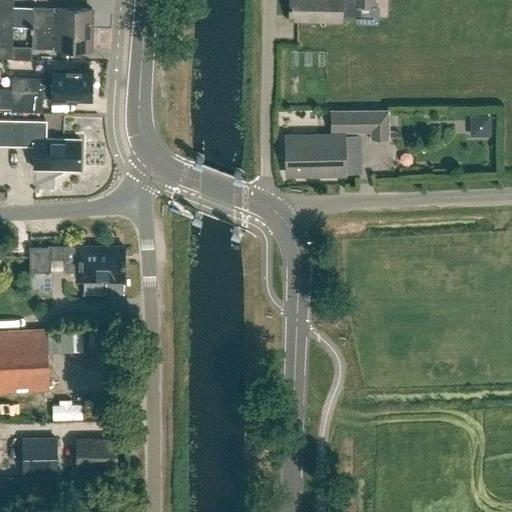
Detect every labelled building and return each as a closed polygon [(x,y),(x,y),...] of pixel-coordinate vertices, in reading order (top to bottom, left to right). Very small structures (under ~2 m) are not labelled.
[(0,0),(0,26),(13,27),(13,0),(0,0)] [(371,8),(371,0),(352,0),(352,2),(342,1),(342,0),(288,0),(289,15),(297,15),(296,21),(342,23),(342,21),(357,21),(357,8),(371,8)] [(33,27),(91,29),(92,9),(34,8),(33,27)] [(0,57),(12,58),(13,27),(0,26),(0,57)] [(91,49),(91,29),(33,27),(33,48),(91,49)] [(91,99),(92,72),(54,71),(54,75),(42,75),(42,80),(19,80),(19,83),(14,83),(13,89),(0,88),(0,107),(42,109),(43,97),(53,98),(91,99)] [(387,111),(372,111),(332,111),(333,131),(369,131),(369,139),(387,138),(387,111)] [(465,135),(486,134),(485,112),(464,113),(465,135)] [(0,119),(0,144),(36,145),(35,169),(81,170),(82,139),(46,139),(46,121),(0,119)] [(345,175),(345,134),(304,135),(304,138),(286,138),(286,173),(310,173),(313,175),(345,175)] [(49,271),(49,247),(29,246),(28,271),(49,271)] [(123,296),(123,279),(123,248),(67,247),(67,271),(79,271),(79,278),(106,279),(106,296),(123,296)] [(0,330),(0,391),(50,390),(47,328),(0,330)] [(75,414),(75,399),(46,399),(46,414),(75,414)] [(21,474),(56,474),(55,436),(20,437),(21,474)] [(77,466),(117,466),(117,439),(77,440),(77,466)]
